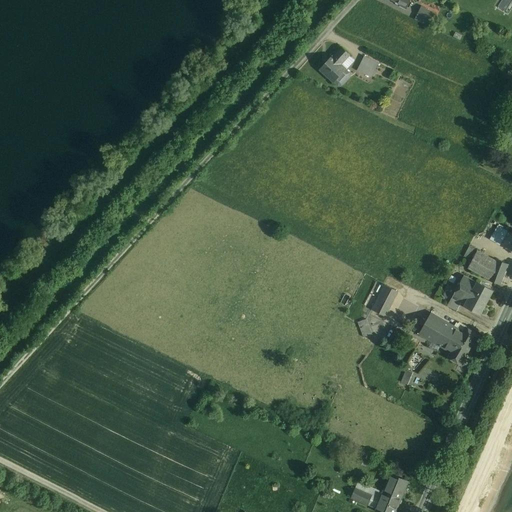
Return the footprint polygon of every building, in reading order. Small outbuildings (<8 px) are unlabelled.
[(411,0),(395,0),(401,3),(400,5),(407,8),(411,0)] [(506,10),(511,0),(501,0),(498,6),(506,10)] [(436,14),(421,6),(418,13),(432,21),(436,14)] [(432,21),(418,13),(415,19),(429,26),(432,21)] [(343,47),(334,57),(341,64),(350,54),(343,47)] [(334,57),(332,56),(321,68),(334,81),(346,69),(341,64),(334,57)] [(379,62),(365,56),(359,70),(372,76),(379,62)] [(346,69),(334,81),(338,85),(342,85),(350,76),(350,72),(346,69)] [(400,74),(393,70),(389,79),(396,83),(400,74)] [(510,228),(498,224),(493,237),(504,241),(510,228)] [(475,248),(469,245),(465,256),(470,258),(475,248)] [(496,261),(478,250),(468,268),(489,279),(496,261)] [(502,285),(510,264),(497,259),(496,261),(489,279),(489,280),(502,285)] [(466,304),(477,282),(464,276),(453,297),(462,303),(466,304)] [(481,314),(493,289),(478,281),(477,282),(466,304),(465,305),(481,314)] [(373,309),(386,316),(398,291),(385,284),(373,309)] [(462,303),(453,297),(448,306),(458,311),(462,303)] [(452,352),(464,331),(432,312),(419,333),(452,352)] [(363,336),(372,333),(368,318),(359,320),(363,336)] [(450,356),(461,362),(478,334),(467,328),(464,331),(452,352),(450,356)] [(402,380),(408,383),(413,372),(407,369),(402,380)] [(375,511),(378,511),(395,511),(409,481),(391,473),(375,511)] [(369,503),(372,494),(356,488),(352,496),(369,503)]
